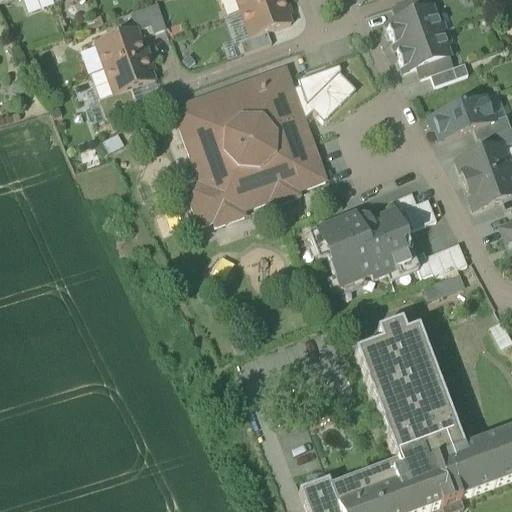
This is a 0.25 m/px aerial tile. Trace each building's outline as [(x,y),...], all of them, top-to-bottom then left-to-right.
[(26,19),(53,9),(49,0),(26,0),(20,2),(26,19)] [(75,0),(49,0),(53,9),(76,1),(75,0)] [(234,0),(241,17),(285,1),(284,0),(234,0)] [(391,12),(396,25),(430,13),(426,0),(391,12)] [(289,13),(285,1),(241,17),(250,43),(266,38),(290,29),(285,14),(289,13)] [(150,31),(153,38),(165,34),(156,9),(129,19),(134,33),(135,36),(150,31)] [(385,29),(394,53),(444,35),(440,24),(434,22),(433,22),(430,13),(396,25),(385,29)] [(250,43),(241,17),(222,23),(232,50),(240,47),(250,43)] [(95,51),(104,74),(148,58),(144,47),(140,48),(135,36),(134,33),(94,48),(95,51)] [(448,47),(444,35),(394,53),(402,78),(416,73),(448,62),(444,52),(445,52),(448,47)] [(240,47),(244,58),(270,49),(266,38),(250,43),(240,47)] [(87,80),(104,74),(95,51),(79,57),(87,80)] [(152,70),(148,58),(104,74),(113,100),(113,101),(130,95),(154,87),(148,72),(152,70)] [(420,85),(429,81),(452,73),(448,62),(416,73),(420,85)] [(463,69),(452,73),(429,81),(433,93),(467,80),(463,69)] [(299,92),(292,95),(302,125),(311,116),(322,128),(355,95),(338,78),(340,76),(338,71),(297,86),(299,92)] [(104,74),(87,80),(92,93),(84,97),(96,129),(104,126),(97,106),(113,100),(104,74)] [(172,114),(196,182),(198,188),(184,193),(198,232),(212,227),(214,232),(243,221),(241,216),(267,207),(269,212),(299,201),(297,196),(325,186),(302,125),(292,95),(286,78),(226,100),(224,95),(172,114)] [(155,90),(154,87),(130,95),(137,114),(157,107),(151,92),(155,90)] [(97,106),(104,126),(137,114),(130,95),(113,101),(113,100),(97,106)] [(491,127),(505,122),(496,98),(483,103),(491,127)] [(439,146),(471,135),(492,128),(491,127),(483,103),(483,102),(426,122),(431,136),(435,135),(439,146)] [(492,128),(471,135),(475,147),(478,146),(509,135),(505,122),(491,127),(492,128)] [(478,146),(482,157),(501,151),(501,152),(511,148),(511,133),(511,134),(509,135),(478,146)] [(118,139),(102,147),(108,159),(124,152),(118,139)] [(511,148),(501,152),(509,175),(511,173),(511,148)] [(460,180),(464,191),(509,175),(501,152),(501,151),(482,157),(456,167),(460,180)] [(511,182),(509,175),(464,191),(468,202),(473,216),(500,206),(511,201),(511,182)] [(182,187),(184,193),(198,188),(196,182),(182,187)] [(389,208),(393,219),(404,214),(415,210),(410,199),(389,208)] [(504,218),(508,216),(511,214),(511,201),(500,206),(504,218)] [(426,205),(415,210),(424,231),(435,227),(426,205)] [(413,235),(424,231),(415,210),(404,214),(413,235)] [(402,240),(413,235),(404,214),(393,219),(402,240)] [(325,263),(337,294),(369,281),(371,286),(414,269),(411,263),(402,240),(393,219),(368,228),(367,226),(361,223),(356,225),(354,221),(307,240),(318,266),(325,263)] [(506,258),(508,259),(511,271),(511,229),(499,234),(504,250),(504,252),(505,255),(506,258)] [(457,250),(446,254),(455,275),(466,271),(457,250)] [(444,280),(455,275),(446,254),(435,258),(444,280)] [(420,284),(431,279),(424,263),(422,258),(411,263),(414,269),(420,284)] [(433,284),(444,280),(435,258),(424,263),(431,279),(433,284)] [(457,280),(421,294),(426,308),(463,294),(457,280)] [(353,357),(395,466),(421,455),(426,469),(462,455),(416,332),(404,337),(400,326),(375,335),(379,347),(353,357)] [(498,356),(511,348),(511,347),(500,326),(486,334),(498,356)] [(395,466),(329,491),(337,511),(436,511),(440,511),(461,511),(458,504),(511,483),(511,437),(511,436),(462,455),(426,469),(421,455),(395,466)] [(303,511),(337,511),(329,491),(327,485),(298,496),(303,511)]
